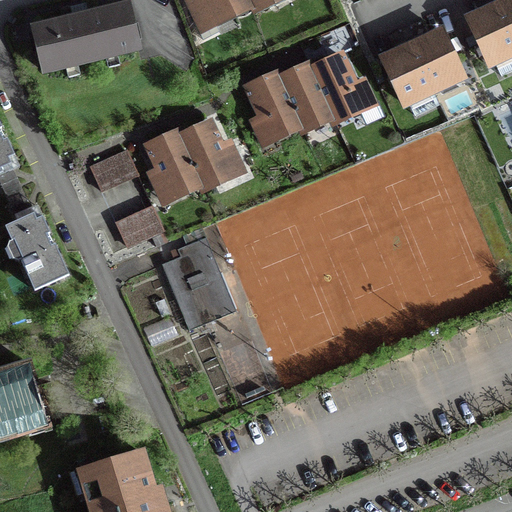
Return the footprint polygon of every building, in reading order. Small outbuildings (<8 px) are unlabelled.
[(213,23),(249,6),(251,11),(274,0),(184,0),(195,23),(193,24),(202,42),(218,34),(213,23)] [(467,21),(489,67),(511,55),(511,0),(502,5),(491,10),(467,21)] [(43,74),(137,51),(126,7),(87,16),(32,30),(43,74)] [(440,34),(417,45),(405,50),(382,61),(403,107),(461,80),(440,34)] [(362,108),(339,58),(336,60),(310,72),(308,67),(286,78),(279,81),(277,76),(254,87),(246,90),(270,140),(299,127),(301,131),(330,118),(332,122),(362,108)] [(201,189),(232,175),(221,153),(208,126),(179,139),(176,135),(147,148),(160,175),(170,198),(199,185),(201,189)] [(0,163),(13,158),(5,142),(4,142),(0,132),(0,163)] [(136,179),(125,154),(90,170),(101,195),(136,179)] [(161,233),(150,208),(115,224),(126,249),(161,233)] [(48,235),(41,219),(24,227),(15,224),(4,229),(10,243),(12,242),(21,262),(19,263),(33,293),(67,277),(53,247),(52,247),(47,236),(48,235)] [(232,313),(207,249),(161,267),(187,331),(232,313)] [(0,440),(46,427),(28,366),(0,374),(0,440)] [(163,511),(157,491),(151,493),(140,455),(85,472),(91,492),(86,494),(91,511),(163,511)]
